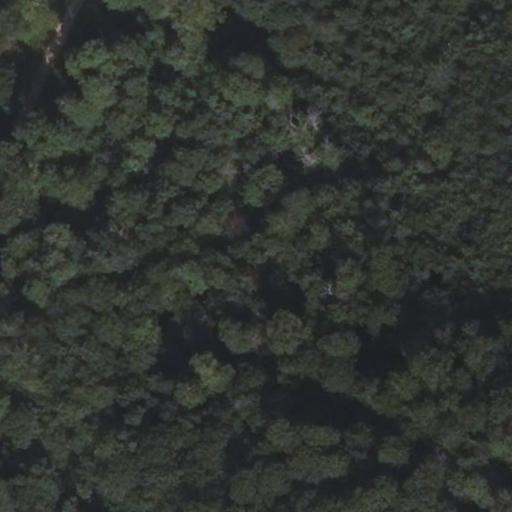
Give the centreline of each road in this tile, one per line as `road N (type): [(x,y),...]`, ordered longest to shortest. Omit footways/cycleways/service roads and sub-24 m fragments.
road 1 (track): [(293,0),(186,155),(136,392),(64,511)]
road 2 (track): [(511,309),(480,286),(465,249),(468,194),(455,108),(480,0)]
road 3 (track): [(66,0),(0,141)]
